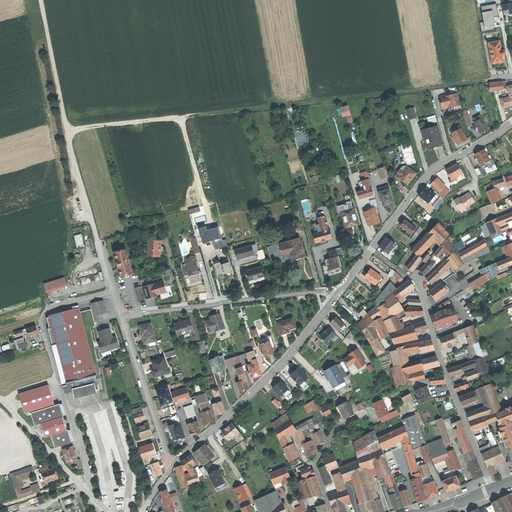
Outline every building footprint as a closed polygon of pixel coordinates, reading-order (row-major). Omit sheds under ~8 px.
[(511,2),(502,4),(504,14),(511,12),(511,2)] [(497,4),(482,6),(485,22),(481,22),(482,31),(495,29),(494,25),(497,25),(495,16),(499,16),(497,4)] [(499,62),(504,61),(503,56),(505,56),(507,54),(506,52),(504,51),(502,51),(501,46),(490,48),(493,63),(499,62)] [(502,81),(489,83),(490,91),(503,89),(502,81)] [(501,100),(503,108),(510,106),(511,105),(511,102),(511,101),(511,86),(507,87),(510,98),(501,100)] [(458,93),(440,98),(443,110),(462,106),(458,93)] [(340,108),(342,116),(349,114),(347,106),(340,108)] [(405,109),(408,119),(415,117),(413,107),(405,109)] [(467,110),(463,111),(464,115),(468,127),(471,125),(467,110)] [(478,129),(480,133),(484,130),(488,128),(482,118),(479,120),(474,123),(476,126),(478,129)] [(424,140),(427,148),(434,146),(441,144),(437,127),(424,131),(426,139),(424,140)] [(457,142),(458,145),(463,142),(467,140),(461,129),(456,131),(452,134),(453,136),(457,142)] [(401,145),(404,155),(412,152),(410,143),(401,145)] [(480,152),(475,154),(477,158),(478,161),(480,165),(483,164),(487,162),(490,160),(485,149),(480,152)] [(404,155),(407,165),(415,163),(412,152),(404,155)] [(493,159),(490,160),(487,162),(488,164),(490,168),(491,167),(491,166),(495,164),(493,159)] [(451,179),(452,179),(457,177),(463,173),(457,164),(452,167),(446,170),(451,179)] [(497,169),(495,164),(491,166),(491,167),(490,168),(485,170),(487,174),(497,169)] [(398,178),(407,185),(411,179),(416,173),(406,166),(403,171),(400,175),(398,178)] [(379,169),(381,179),(388,177),(385,168),(379,169)] [(493,182),(496,188),(505,184),(503,178),(493,182)] [(436,179),(432,183),(440,192),(444,188),(436,179)] [(423,191),(419,195),(429,203),(431,200),(435,196),(436,194),(426,186),(423,191)] [(445,186),(444,188),(440,192),(438,194),(442,199),(449,191),(445,186)] [(488,192),(490,197),(498,193),(496,188),(488,192)] [(356,193),(358,199),(373,195),(371,189),(356,193)] [(379,192),(383,206),(388,204),(393,203),(390,190),(382,192),(379,192)] [(459,197),(454,200),(462,213),(467,210),(466,208),(470,206),(470,205),(475,202),(470,192),(464,196),(464,197),(463,198),(460,199),(459,197)] [(490,197),(493,203),(501,200),(498,193),(490,197)] [(480,208),(483,215),(496,211),(493,203),(480,208)] [(340,211),(345,228),(352,226),(358,225),(354,208),(340,211)] [(367,220),(368,225),(373,224),(379,222),(375,209),(370,210),(365,212),(366,216),(364,216),(365,221),(367,220)] [(511,212),(498,217),(501,223),(511,218),(511,212)] [(319,222),(322,232),(324,240),(327,240),(325,232),(328,231),(328,230),(324,216),(318,217),(319,222)] [(487,222),(492,235),(503,230),(502,227),(501,223),(498,217),(487,222)] [(403,227),(412,235),(417,229),(405,220),(404,222),(406,223),(403,227)] [(312,227),(315,234),(322,232),(319,222),(314,223),(315,226),(312,227)] [(438,224),(429,233),(434,237),(441,244),(446,238),(449,235),(444,230),(438,224)] [(313,234),(316,243),(322,241),(324,240),(322,232),(315,234),(313,234)] [(412,251),(417,254),(434,237),(429,233),(412,251)] [(380,247),(388,254),(396,244),(387,237),(383,242),(380,247)] [(300,238),(279,244),(283,255),(289,253),(291,260),(298,259),(305,256),(300,238)] [(442,244),(439,247),(443,251),(449,257),(454,252),(455,251),(446,238),(441,244),(442,244)] [(462,239),(455,243),(458,251),(466,247),(462,239)] [(148,240),(147,256),(160,257),(160,251),(160,246),(160,241),(148,240)] [(459,253),(465,264),(474,259),(491,252),(485,240),(459,253)] [(511,243),(503,247),(508,258),(511,255),(511,243)] [(267,247),(271,262),(283,258),(283,255),(279,244),(267,247)] [(235,250),(238,260),(245,258),(253,256),(251,246),(235,250)] [(132,274),(125,249),(116,252),(114,255),(117,265),(120,266),(121,271),(119,273),(120,276),(123,276),(127,275),(132,274)] [(449,257),(447,259),(450,263),(455,271),(463,264),(454,252),(449,257)] [(407,267),(412,271),(415,268),(422,258),(417,254),(407,267)] [(339,256),(326,259),(329,270),(342,266),(339,256)] [(189,275),(191,281),(196,279),(202,278),(200,273),(202,271),(199,269),(199,268),(197,269),(196,266),(197,266),(196,262),(197,261),(196,259),(185,262),(186,263),(187,267),(184,268),(186,276),(189,275)] [(447,259),(437,269),(441,273),(450,263),(447,259)] [(501,269),(509,265),(507,259),(497,263),(498,266),(499,268),(501,269)] [(422,273),(425,275),(433,265),(429,261),(420,271),(422,273)] [(214,264),(217,274),(222,273),(222,272),(223,272),(225,271),(226,274),(231,272),(228,262),(223,264),(223,265),(220,265),(220,262),(214,264)] [(487,273),(491,279),(497,276),(493,268),(492,265),(485,268),(487,273)] [(246,272),(249,282),(264,278),(261,267),(246,272)] [(368,274),(365,278),(369,281),(372,283),(376,285),(379,282),(382,277),(371,269),(368,274)] [(429,281),(431,284),(442,274),(441,273),(437,269),(427,279),(429,281)] [(403,280),(395,271),(393,275),(400,283),(403,280)] [(473,290),(491,279),(487,273),(483,276),(469,284),(473,290)] [(43,283),(45,290),(65,284),(63,278),(43,283)] [(410,280),(397,289),(397,290),(401,295),(402,296),(406,294),(410,291),(415,287),(412,284),(410,280)] [(163,281),(151,285),(154,295),(166,291),(163,281)] [(368,314),(373,321),(381,317),(382,317),(384,321),(386,320),(381,313),(378,314),(375,309),(379,307),(387,303),(385,300),(397,290),(397,289),(392,282),(375,302),(377,306),(368,314)] [(433,296),(436,301),(448,292),(447,291),(449,289),(446,286),(444,287),(441,283),(430,291),(433,296)] [(144,296),(145,299),(153,296),(153,295),(154,295),(151,285),(142,287),(142,289),(143,293),(144,296)] [(396,298),(401,295),(397,290),(385,300),(387,303),(391,308),(395,305),(392,301),(396,298)] [(403,307),(396,298),(392,301),(395,305),(391,308),(393,312),(403,307)] [(453,298),(447,301),(450,306),(456,303),(453,298)] [(91,303),(94,315),(106,312),(105,306),(103,300),(91,303)] [(473,300),(466,304),(473,325),(481,322),(473,300)] [(436,310),(438,313),(450,306),(447,301),(435,308),(436,310)] [(391,308),(387,303),(379,307),(381,313),(386,320),(395,316),(393,312),(391,308)] [(466,304),(455,309),(457,315),(458,318),(460,324),(462,329),(465,328),(473,325),(466,304)] [(410,306),(405,310),(407,316),(425,315),(424,311),(423,307),(410,306)] [(405,310),(403,307),(393,312),(395,316),(405,310)] [(48,329),(61,383),(64,383),(64,385),(62,386),(64,393),(72,391),(74,398),(96,393),(96,391),(99,390),(103,389),(90,327),(95,326),(91,309),(80,312),(79,308),(48,315),(48,317),(46,317),(49,329),(48,329)] [(455,309),(448,313),(450,318),(457,315),(455,309)] [(407,316),(405,310),(395,316),(398,320),(407,316)] [(434,325),(435,329),(451,321),(450,318),(448,313),(432,321),(434,325)] [(215,316),(210,318),(210,319),(211,320),(206,322),(206,324),(207,327),(208,327),(210,332),(214,330),(214,331),(217,330),(225,328),(225,327),(223,327),(220,316),(221,315),(215,316)] [(358,325),(359,326),(370,318),(368,315),(358,325)] [(401,327),(398,320),(395,316),(386,320),(384,321),(389,333),(402,328),(401,327)] [(409,320),(407,316),(398,320),(401,327),(403,326),(404,328),(411,326),(410,323),(409,320)] [(335,320),(331,324),(339,331),(341,329),(344,331),(347,327),(337,317),(334,319),(335,320)] [(379,325),(382,330),(386,327),(381,317),(373,321),(377,326),(379,325)] [(277,323),(280,335),(286,333),(286,331),(290,330),(295,328),(292,318),(277,323)] [(359,326),(366,334),(369,332),(372,330),(377,326),(373,321),(370,318),(359,326)] [(181,322),(174,325),(177,336),(189,332),(194,331),(190,320),(181,322)] [(425,322),(413,325),(415,332),(427,329),(426,325),(425,322)] [(151,323),(139,326),(140,331),(141,336),(142,336),(144,343),(149,342),(155,341),(151,323)] [(218,331),(217,330),(214,331),(214,330),(210,332),(208,327),(207,327),(206,324),(205,324),(207,333),(208,333),(209,334),(218,331)] [(459,330),(462,329),(460,324),(448,330),(449,334),(459,330)] [(413,325),(390,333),(395,344),(418,339),(415,332),(413,325)] [(479,342),(473,325),(465,328),(471,345),(473,344),(479,342)] [(26,328),(29,337),(34,336),(38,335),(35,326),(26,328)] [(252,329),(255,337),(260,335),(257,327),(252,329)] [(320,335),(328,343),(337,335),(330,327),(325,332),(324,331),(320,335)] [(99,333),(102,343),(113,339),(111,336),(109,329),(99,333)] [(369,342),(370,342),(377,337),(369,332),(366,334),(365,335),(369,342)] [(453,334),(441,338),(442,343),(444,348),(456,343),(456,341),(458,340),(457,336),(454,337),(453,334)] [(377,337),(370,342),(377,355),(385,351),(382,346),(377,337)] [(102,343),(99,344),(101,351),(113,347),(113,349),(119,347),(116,338),(113,339),(102,343)] [(260,342),(263,354),(267,352),(272,351),(271,346),(270,346),(268,340),(260,342)] [(430,340),(418,343),(420,348),(420,351),(434,348),(433,345),(432,341),(430,340)] [(200,354),(207,352),(203,341),(197,342),(200,354)] [(484,357),(479,342),(473,344),(479,358),(482,357),(484,357)] [(390,352),(394,367),(406,364),(408,363),(404,350),(403,346),(397,348),(398,350),(390,352)] [(164,352),(166,358),(176,354),(174,349),(164,352)] [(350,356),(343,360),(348,367),(356,362),(360,368),(366,363),(358,350),(353,353),(353,354),(350,356)] [(235,365),(236,369),(239,368),(243,367),(242,364),(239,355),(224,360),(226,367),(235,365)] [(223,368),(226,367),(224,360),(223,356),(219,357),(219,356),(212,358),(212,359),(208,360),(210,367),(214,365),(216,371),(217,372),(219,373),(221,373),(222,371),(223,371),(223,370),(223,368)] [(422,359),(421,360),(423,366),(423,368),(439,364),(438,360),(437,356),(422,359)] [(164,357),(152,361),(154,368),(156,375),(156,376),(165,373),(169,372),(167,367),(164,357)] [(479,358),(473,361),(475,366),(477,373),(478,376),(487,373),(484,364),(482,357),(479,358)] [(408,363),(406,364),(408,371),(423,366),(421,360),(417,361),(408,363)] [(473,361),(460,365),(462,370),(475,366),(473,361)] [(367,367),(371,372),(376,370),(372,364),(367,367)] [(394,367),(393,367),(400,387),(411,382),(411,381),(410,377),(408,371),(406,364),(394,367)] [(256,377),(260,376),(257,365),(253,366),(248,367),(249,372),(250,374),(251,378),(256,377)] [(449,373),(450,377),(463,373),(462,370),(460,365),(448,369),(449,373)] [(330,369),(325,372),(334,388),(342,383),(344,382),(336,366),(330,369)] [(291,376),(300,385),(307,378),(298,369),(294,373),(291,376)] [(300,385),(303,388),(307,384),(306,383),(309,380),(307,378),(300,385)] [(468,381),(467,381),(469,386),(478,383),(476,378),(474,378),(468,381)] [(236,383),(239,392),(244,391),(249,389),(246,380),(243,381),(240,382),(236,383)] [(273,388),(281,397),(289,390),(281,381),(277,385),(273,388)] [(455,389),(456,391),(469,387),(469,386),(467,381),(454,386),(455,389)] [(491,383),(484,386),(480,388),(488,409),(490,414),(502,411),(491,383)] [(18,394),(24,413),(54,404),(48,385),(18,394)] [(162,389),(157,391),(159,399),(161,406),(168,404),(173,402),(174,402),(171,393),(168,385),(162,387),(162,389)] [(417,399),(419,404),(430,399),(425,386),(415,390),(419,398),(417,399)] [(187,388),(171,393),(174,402),(190,397),(187,388)] [(281,397),(283,399),(291,392),(289,390),(281,397)] [(474,391),(459,397),(461,402),(462,406),(478,399),(474,391)] [(402,398),(404,402),(412,397),(410,393),(402,398)] [(207,401),(207,398),(206,397),(191,401),(193,406),(207,401)] [(272,402),(278,409),(282,406),(276,399),(272,402)] [(305,406),(308,412),(318,407),(314,400),(305,406)] [(383,400),(374,404),(377,411),(376,412),(378,415),(379,418),(389,414),(383,400)] [(338,406),(345,419),(354,414),(347,401),(338,406)] [(177,414),(173,402),(168,404),(172,416),(177,414)] [(213,404),(216,415),(220,413),(224,412),(221,402),(213,404)] [(362,402),(356,405),(360,411),(365,408),(362,402)] [(54,448),(72,442),(68,429),(66,430),(65,426),(67,426),(65,420),(63,420),(62,417),(64,416),(62,410),(60,403),(30,413),(34,425),(40,423),(44,437),(50,435),(54,448)] [(322,410),(326,416),(332,413),(329,406),(322,410)] [(131,410),(133,416),(143,413),(141,407),(131,410)] [(511,410),(511,407),(507,408),(511,418),(505,420),(504,417),(498,419),(498,420),(501,427),(511,423),(511,422),(511,410)] [(502,411),(495,413),(498,419),(504,417),(505,420),(511,418),(507,408),(502,411)] [(469,421),(490,414),(488,409),(467,416),(469,421)] [(201,413),(205,424),(209,423),(214,422),(210,410),(201,413)] [(272,424),(275,428),(289,418),(287,414),(283,416),(272,424)] [(416,415),(403,420),(409,436),(415,434),(413,431),(421,428),(416,415)] [(482,417),(469,422),(471,426),(472,430),(485,426),(482,417)] [(275,428),(280,440),(286,436),(288,435),(292,432),(296,429),(295,427),(289,418),(275,428)] [(311,419),(295,427),(296,429),(301,441),(305,439),(301,431),(308,427),(311,432),(312,432),(314,431),(317,429),(314,425),(311,419)] [(436,420),(442,439),(448,437),(441,419),(436,420)] [(187,424),(191,435),(196,434),(201,432),(197,421),(192,422),(191,420),(188,421),(189,424),(187,424)] [(402,421),(389,426),(395,441),(403,438),(408,436),(402,421)] [(453,424),(464,453),(473,450),(461,421),(453,424)] [(373,428),(374,430),(380,444),(393,438),(386,422),(373,428)] [(511,424),(511,423),(501,427),(498,428),(500,433),(502,434),(507,448),(511,446),(511,424)] [(222,432),(229,440),(236,434),(239,432),(233,424),(227,428),(222,432)] [(137,428),(140,438),(152,434),(150,429),(149,425),(137,428)] [(174,428),(170,429),(172,435),(173,440),(178,438),(184,437),(181,426),(174,428)] [(301,441),(296,429),(292,432),(301,448),(304,447),(301,441)] [(374,430),(363,437),(369,452),(381,447),(380,444),(374,430)] [(320,431),(313,434),(318,445),(321,444),(325,442),(320,431)] [(427,445),(422,431),(415,434),(409,436),(413,450),(424,447),(427,446),(427,445)] [(487,434),(491,443),(493,448),(494,448),(498,446),(491,432),(487,434)] [(185,436),(184,437),(178,438),(180,446),(187,444),(185,436)] [(280,440),(282,445),(289,441),(286,436),(280,440)] [(420,477),(408,436),(403,438),(414,478),(420,477)] [(353,442),(357,456),(369,452),(363,437),(353,442)] [(434,463),(446,459),(449,457),(442,439),(427,445),(427,446),(434,463)] [(304,444),(309,456),(313,454),(316,453),(312,441),(304,444)] [(152,443),(138,448),(142,460),(152,456),(156,455),(152,443)] [(283,448),(290,461),(298,456),(297,453),(292,444),(291,445),(283,448)] [(480,448),(482,453),(490,449),(488,444),(480,448)] [(200,450),(195,454),(204,465),(214,456),(211,451),(208,449),(206,445),(200,450)] [(433,461),(427,446),(424,447),(428,461),(429,463),(433,461)] [(63,450),(67,462),(77,459),(73,447),(63,450)] [(386,460),(381,447),(369,452),(374,465),(381,462),(386,460)] [(499,447),(482,454),(486,466),(491,463),(497,461),(504,458),(499,447)] [(464,453),(468,463),(477,459),(473,450),(464,453)] [(357,456),(361,469),(366,468),(370,467),(374,465),(369,452),(357,456)] [(323,459),(326,466),(327,469),(338,465),(334,454),(328,457),(323,459)] [(460,468),(455,454),(450,457),(455,470),(460,468)] [(181,462),(183,466),(184,471),(195,463),(191,455),(186,459),(181,462)] [(467,463),(474,479),(478,478),(483,476),(477,459),(468,463),(467,463)] [(392,473),(386,460),(381,462),(387,475),(392,473)] [(358,461),(339,467),(344,479),(356,476),(362,475),(358,461)] [(162,474),(158,462),(154,463),(151,464),(155,476),(159,475),(162,474)] [(387,475),(381,462),(374,465),(377,473),(378,479),(382,478),(387,475)] [(495,473),(491,463),(486,466),(490,475),(495,473)] [(421,478),(422,478),(427,476),(423,464),(418,466),(421,478)] [(175,468),(180,482),(187,480),(186,478),(184,471),(183,466),(179,467),(175,468)] [(32,467),(21,470),(23,477),(31,475),(30,471),(33,470),(32,467)] [(286,468),(270,474),(274,485),(279,483),(282,482),(283,485),(286,484),(291,482),(290,478),(286,468)] [(366,486),(371,501),(377,500),(366,468),(361,469),(366,486)] [(55,469),(42,473),(45,483),(48,482),(49,484),(56,482),(55,480),(58,479),(57,474),(55,469)] [(297,481),(302,479),(302,477),(299,478),(296,471),(295,472),(295,470),(292,471),(297,481)] [(303,477),(304,479),(315,474),(315,472),(314,470),(309,471),(302,474),(303,477)] [(444,472),(447,479),(453,477),(450,470),(444,472)] [(10,473),(17,497),(32,493),(32,491),(31,488),(20,491),(19,486),(22,485),(21,478),(18,471),(10,473)] [(213,473),(209,475),(215,486),(224,482),(220,474),(220,475),(218,471),(213,473)] [(328,471),(321,473),(325,485),(331,482),(328,471)] [(341,472),(336,474),(340,490),(346,488),(341,472)] [(397,488),(392,473),(387,475),(392,490),(397,488)] [(187,480),(189,486),(200,483),(198,474),(196,475),(186,478),(187,480)] [(315,475),(297,482),(303,497),(304,500),(322,493),(319,485),(315,475)] [(365,488),(362,475),(356,476),(360,489),(365,488)] [(447,479),(442,481),(446,491),(453,489),(460,486),(456,475),(453,477),(447,479)] [(426,499),(420,477),(414,478),(411,479),(418,502),(422,501),(426,499)] [(182,488),(189,486),(187,480),(180,482),(182,488)] [(424,484),(429,498),(433,497),(439,495),(434,481),(429,482),(424,484)] [(238,496),(242,508),(247,506),(255,503),(254,501),(249,487),(237,493),(238,496)] [(328,495),(331,506),(343,502),(347,501),(350,500),(348,493),(347,489),(328,495)] [(400,492),(405,507),(409,506),(412,504),(407,489),(400,492)] [(160,492),(165,507),(168,506),(172,505),(171,500),(169,496),(167,490),(163,491),(160,492)] [(255,503),(259,511),(261,511),(280,504),(275,492),(254,501),(255,503)] [(404,507),(399,492),(393,494),(391,495),(396,510),(400,509),(404,507)] [(505,496),(502,498),(509,511),(510,511),(511,511),(511,500),(509,494),(505,496)] [(304,500),(303,497),(299,498),(301,506),(296,508),(297,511),(301,511),(308,510),(304,500)] [(508,511),(501,498),(496,501),(492,503),(497,511),(508,511)] [(370,502),(374,511),(383,511),(380,499),(377,500),(371,501),(370,502)] [(373,511),(369,500),(363,502),(360,503),(363,511),(373,511)] [(334,511),(336,511),(335,507),(344,504),(343,502),(331,506),(334,511)] [(286,511),(283,503),(280,504),(261,511),(286,511)]
